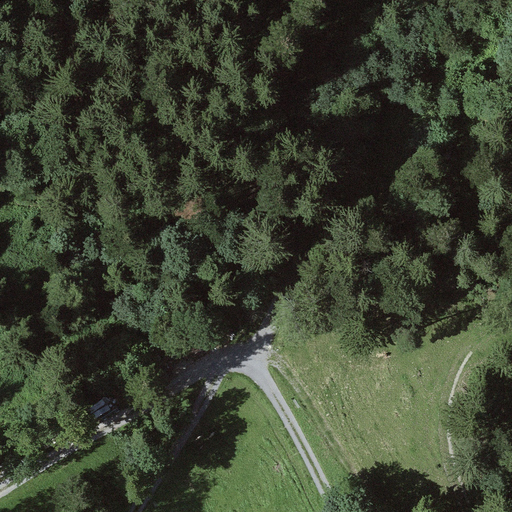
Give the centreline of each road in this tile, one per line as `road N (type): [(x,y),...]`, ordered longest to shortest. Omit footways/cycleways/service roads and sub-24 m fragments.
road 1 (track): [(226,360),(0,489)]
road 2 (track): [(246,357),(269,357),(287,370),(363,489),(387,511)]
road 3 (track): [(336,164),(261,344),(246,357)]
road 4 (track): [(136,511),(226,360),(246,357)]
road 5 (track): [(335,511),(246,357)]
